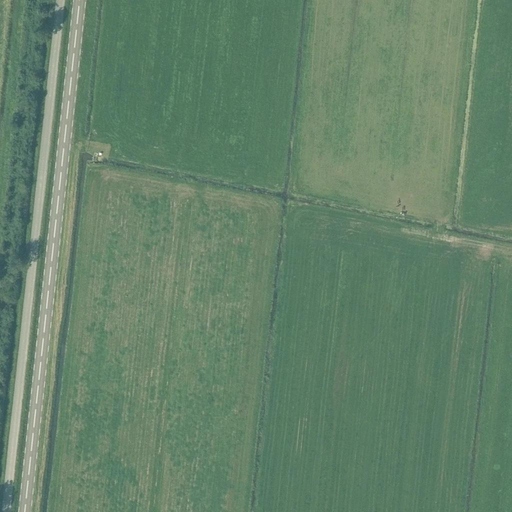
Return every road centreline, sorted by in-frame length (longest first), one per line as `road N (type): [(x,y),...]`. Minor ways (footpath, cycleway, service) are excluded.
road 1 (secondary): [(24,511),(79,0)]
road 2 (unclassified): [(6,511),(60,0)]
